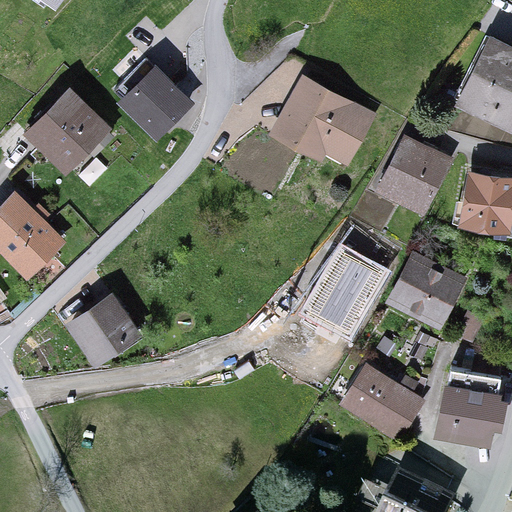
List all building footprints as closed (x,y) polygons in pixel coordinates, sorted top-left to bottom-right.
[(511,125),(511,42),(488,30),(453,98),(511,128),(511,125)] [(194,101),(155,61),(117,98),(155,138),(194,101)] [(378,108),(305,70),(273,131),(346,169),(378,108)] [(119,135),(70,85),(22,133),(71,182),(119,135)] [(455,153),(403,129),(376,184),(428,209),(455,153)] [(511,172),(467,164),(458,219),(511,227),(511,172)] [(71,232),(15,181),(0,197),(0,254),(28,280),(71,232)] [(471,278),(412,248),(389,295),(447,324),(471,278)] [(382,273),(342,251),(309,311),(349,333),(382,273)] [(0,304),(11,296),(0,281),(0,304)] [(116,286),(62,320),(93,370),(147,337),(116,286)] [(427,394),(366,355),(336,401),(397,440),(427,394)] [(506,387),(447,375),(436,430),(495,442),(506,387)] [(447,511),(454,496),(397,472),(379,511),(447,511)]
